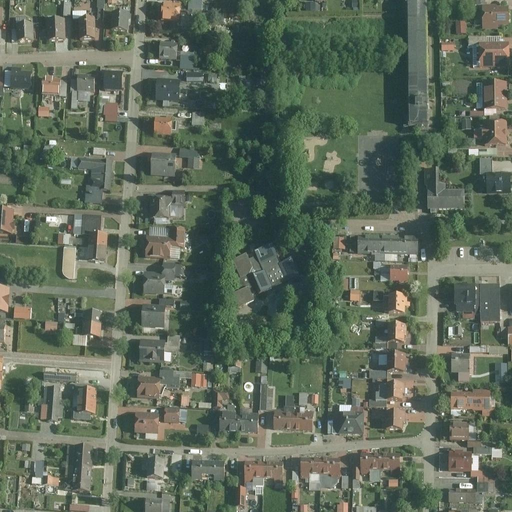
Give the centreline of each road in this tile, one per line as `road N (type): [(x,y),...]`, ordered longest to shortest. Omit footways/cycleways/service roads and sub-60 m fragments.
road 1 (residential): [(139,56),(111,445)]
road 2 (residential): [(428,440),(263,454),(111,445)]
road 3 (residential): [(432,269),(431,226),(274,219)]
road 4 (residential): [(428,440),(432,269)]
road 5 (residential): [(139,56),(0,60)]
